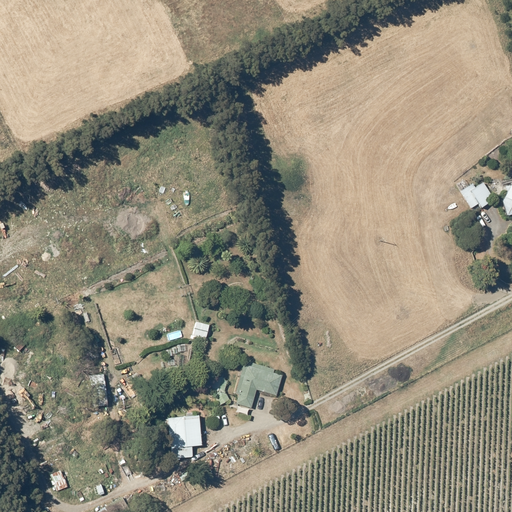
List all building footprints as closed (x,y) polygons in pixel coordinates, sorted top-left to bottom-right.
[(511,180),(510,181),(511,183),(505,185),(508,191),(502,203),(508,218),(511,216),(511,180)] [(461,192),(472,209),(478,204),(481,210),(495,201),(483,182),(469,191),(467,187),(461,192)] [(282,375),(244,364),(235,393),(239,394),(236,403),(251,408),(256,389),(276,395),(282,375)] [(200,445),(198,415),(168,417),(171,459),(192,457),(191,446),(200,445)] [(60,469),(48,473),(56,494),(68,490),(60,469)]
